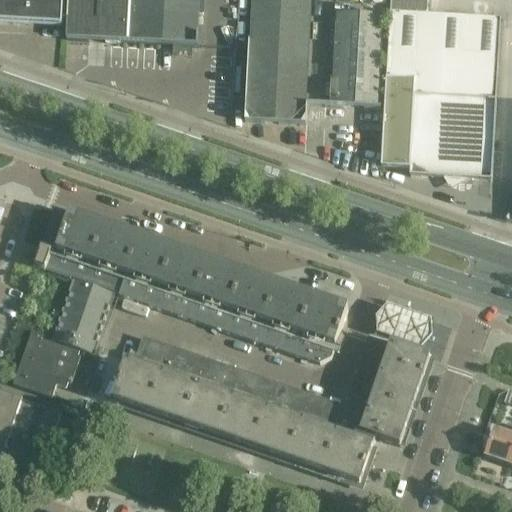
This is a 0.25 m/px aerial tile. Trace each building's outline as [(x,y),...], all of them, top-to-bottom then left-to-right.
[(62,24),(67,24),(67,0),(0,0),(0,26),(61,30),(62,24)] [(67,0),(67,24),(66,42),(130,46),(131,0),(67,0)] [(131,0),(130,46),(140,46),(197,49),(197,35),(196,35),(197,0),(131,0)] [(305,105),(309,0),(252,0),(246,123),(288,125),(289,105),(305,105)] [(415,109),(414,124),(411,171),(411,178),(491,183),(500,24),(413,19),(413,9),(428,10),(428,0),(393,0),(393,8),(392,8),(392,17),(391,17),(387,82),(417,83),(415,109)] [(335,36),(383,38),(384,18),(346,16),(347,9),(337,9),(335,36)] [(335,36),(333,86),(353,87),(352,107),(379,108),(383,38),(335,36)] [(387,82),(384,122),(414,124),(415,109),(417,83),(387,82)] [(331,106),(352,107),(353,87),(333,86),(331,106)] [(288,125),(304,126),(305,105),(289,105),(288,125)] [(411,171),(414,124),(384,122),(382,169),(411,171)] [(119,299),(279,354),(320,368),(331,362),(348,312),(69,216),(68,219),(53,214),(34,270),(70,282),(71,280),(120,297),(119,299)] [(75,286),(55,344),(51,342),(51,341),(32,334),(13,388),(52,402),(59,383),(71,387),(81,360),(79,359),(81,355),(92,359),(113,300),(75,286)] [(388,308),(377,320),(377,337),(400,345),(421,352),(433,338),(431,322),(388,308)] [(430,360),(380,343),(370,340),(346,411),(143,342),(142,347),(135,345),(128,366),(127,366),(114,404),(360,488),(376,442),(399,450),(430,360)] [(0,462),(2,463),(23,404),(0,395),(0,462)] [(23,404),(2,463),(37,475),(40,466),(43,467),(61,417),(23,404)] [(510,467),(511,461),(511,433),(510,439),(496,434),(487,459),(510,467)] [(470,452),(470,453),(477,456),(479,449),(472,446),(472,447),(470,452)]
